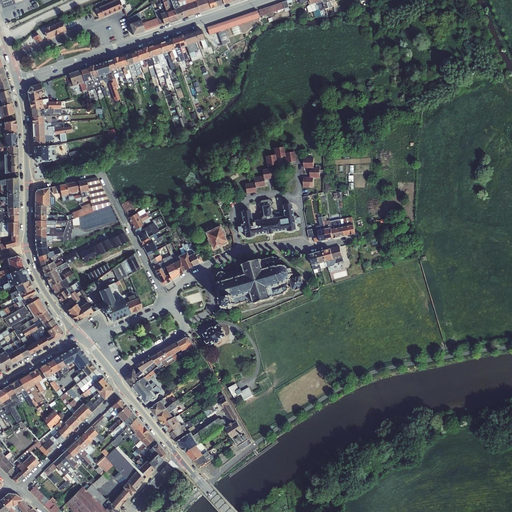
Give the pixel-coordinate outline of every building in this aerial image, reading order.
[(119,0),(113,0),(99,7),(104,17),(123,8),(119,0)] [(167,12),(171,11),(166,0),(159,0),(160,1),(156,2),(158,7),(154,8),(157,17),(161,15),(160,13),(166,11),(167,12)] [(171,0),(174,8),(180,6),(177,0),(171,0)] [(180,6),(184,17),(200,12),(196,0),(180,6)] [(196,0),(200,12),(210,8),(207,0),(196,0)] [(207,0),(210,8),(217,6),(214,0),(207,0)] [(286,0),(259,9),(261,16),(267,14),(272,12),(288,6),(286,0)] [(328,3),(331,1),(330,0),(322,0),(322,1),(325,9),(329,8),(328,3)] [(322,16),(317,2),(312,4),(313,11),(316,10),(318,17),(322,16)] [(174,9),(178,19),(184,17),(180,6),(174,8),(174,9)] [(104,17),(99,7),(95,9),(99,18),(104,17)] [(171,11),(167,12),(170,22),(178,19),(174,9),(171,11)] [(141,18),(146,16),(143,10),(128,18),(129,23),(141,19),(141,18)] [(207,27),(210,35),(260,18),(257,10),(207,27)] [(170,22),(167,12),(166,11),(160,13),(161,15),(164,24),(170,22)] [(129,23),(133,35),(145,31),(143,25),(141,19),(129,23)] [(62,21),(43,29),(47,38),(66,30),(62,21)] [(201,29),(195,31),(198,41),(201,40),(204,39),(201,29)] [(195,31),(183,35),(186,45),(195,42),(198,41),(195,31)] [(35,36),(33,37),(35,40),(36,39),(38,42),(42,40),(39,34),(35,36)] [(183,35),(177,37),(180,47),(183,46),(186,45),(183,35)] [(177,37),(171,39),(174,49),(175,49),(180,47),(177,37)] [(171,39),(165,41),(169,51),(172,50),(174,49),(171,39)] [(165,41),(160,43),(163,53),(166,52),(169,51),(165,41)] [(198,50),(195,42),(186,45),(189,53),(191,57),(196,56),(194,51),(198,50)] [(160,43),(153,45),(157,55),(163,53),(160,43)] [(153,45),(148,47),(151,57),(157,55),(153,45)] [(148,47),(142,49),(146,59),(148,58),(151,57),(148,47)] [(180,47),(175,49),(179,61),(184,59),(180,47)] [(142,49),(132,52),(136,63),(140,61),(142,60),(146,59),(142,49)] [(169,51),(166,52),(171,70),(175,68),(171,59),(175,58),(172,50),(169,51)] [(132,52),(124,54),(128,65),(136,63),(132,52)] [(167,65),(163,53),(157,55),(161,67),(167,65)] [(124,54),(118,56),(122,67),(128,65),(124,54)] [(151,57),(154,65),(155,66),(156,66),(159,73),(163,72),(161,67),(157,55),(151,57)] [(118,56),(113,58),(116,69),(122,67),(118,56)] [(113,58),(106,61),(110,71),(116,69),(113,58)] [(142,60),(144,64),(145,68),(148,66),(151,65),(148,58),(146,59),(142,60)] [(106,61),(94,65),(98,75),(98,76),(106,73),(111,72),(110,71),(106,61)] [(137,64),(136,63),(128,65),(130,73),(132,77),(138,75),(139,77),(142,76),(138,66),(138,65),(137,64)] [(89,67),(88,67),(92,77),(98,75),(94,65),(89,66),(89,67)] [(122,67),(124,75),(125,74),(127,80),(130,79),(128,74),(130,73),(128,65),(122,67)] [(156,66),(155,66),(158,77),(163,75),(163,72),(159,73),(156,66)] [(88,67),(81,70),(85,82),(93,79),(92,77),(88,67)] [(118,72),(119,77),(124,75),(122,67),(116,69),(118,72)] [(81,70),(69,74),(73,86),(80,83),(82,91),(87,89),(85,82),(81,70)] [(106,73),(107,78),(109,83),(108,83),(114,101),(115,100),(116,104),(119,103),(120,105),(119,106),(120,109),(123,108),(113,78),(111,72),(106,73)] [(0,91),(10,89),(7,79),(6,79),(0,81),(0,91)] [(87,89),(82,91),(83,92),(84,92),(85,96),(89,95),(88,91),(93,89),(96,88),(96,87),(94,83),(93,79),(85,82),(87,89)] [(31,86),(29,89),(38,95),(44,93),(41,83),(31,86)] [(11,96),(10,89),(0,91),(0,96),(1,99),(11,96)] [(28,91),(29,101),(39,99),(37,98),(38,95),(29,89),(27,91),(28,91)] [(13,102),(11,96),(1,99),(2,102),(2,105),(13,102)] [(48,108),(61,108),(61,101),(52,101),(52,98),(48,98),(42,99),(44,108),(48,108)] [(29,101),(30,108),(44,108),(42,99),(39,99),(29,101)] [(14,113),(13,102),(2,105),(0,106),(0,107),(1,112),(2,118),(14,113)] [(30,108),(32,116),(44,116),(44,114),(44,108),(30,108)] [(33,136),(34,146),(35,146),(45,145),(45,139),(45,135),(44,129),(44,116),(32,116),(33,123),(33,136)] [(54,126),(54,129),(64,127),(63,121),(51,122),(51,119),(52,119),(52,116),(48,116),(44,116),(44,129),(48,129),(48,126),(54,126)] [(4,133),(17,132),(16,120),(4,122),(5,128),(3,128),(4,133)] [(48,129),(44,129),(45,135),(52,134),(55,134),(54,129),(54,126),(48,126),(48,129)] [(66,133),(72,132),(72,128),(71,126),(64,127),(54,129),(55,134),(60,133),(66,133)] [(7,147),(18,146),(17,132),(4,133),(4,134),(5,142),(5,147),(7,147)] [(49,145),(45,145),(35,146),(35,155),(34,156),(34,160),(36,162),(41,162),(41,161),(50,161),(49,145)] [(9,154),(18,154),(18,148),(18,146),(7,147),(7,150),(7,154),(9,154)] [(275,154),(276,158),(285,156),(285,152),(284,146),(274,148),(275,154)] [(294,151),(285,152),(285,156),(286,162),(296,161),(294,151)] [(5,173),(10,172),(9,154),(7,154),(4,154),(0,155),(0,160),(4,159),(5,173)] [(10,172),(18,171),(18,154),(9,154),(10,172)] [(265,156),(267,165),(277,164),(276,158),(275,154),(265,156)] [(304,158),(304,168),(311,168),(314,168),(314,158),(304,158)] [(263,175),(264,179),(273,178),(272,168),(262,169),(263,175)] [(311,168),(310,177),(310,178),(313,178),(320,178),(320,168),(314,168),(311,168)] [(253,177),(254,182),(255,187),(265,186),(264,179),(263,175),(253,177)] [(7,194),(19,193),(19,177),(18,177),(10,178),(5,179),(6,184),(7,184),(7,193),(7,194)] [(90,199),(91,203),(93,211),(111,204),(97,177),(86,179),(89,190),(90,196),(90,199)] [(313,187),(313,178),(310,178),(310,177),(304,177),(303,187),(313,187)] [(89,190),(86,179),(78,181),(80,191),(81,192),(84,191),(89,190)] [(66,183),(69,194),(72,193),(80,191),(78,181),(66,183)] [(245,183),(246,193),(256,192),(255,187),(254,182),(245,183)] [(66,183),(59,185),(61,192),(61,195),(65,195),(69,194),(66,183)] [(61,192),(59,185),(52,187),(53,192),(54,193),(61,192)] [(35,192),(35,205),(46,205),(49,205),(49,187),(37,190),(35,192)] [(90,196),(85,196),(84,191),(81,192),(81,194),(82,197),(83,201),(90,199),(90,196)] [(216,197),(220,208),(226,205),(222,195),(216,197)] [(122,204),(126,213),(134,210),(134,209),(130,200),(122,204)] [(74,218),(79,217),(93,211),(91,203),(81,206),(82,208),(72,212),(72,213),(74,218)] [(246,237),(254,235),(254,234),(286,229),(286,230),(295,229),(294,222),(294,219),(291,203),(282,205),(285,220),(282,220),(282,216),(270,218),(270,216),(271,214),(270,204),(262,206),(264,215),(266,217),(266,218),(252,220),(250,210),(241,211),(244,226),(244,230),(246,237)] [(46,215),(46,205),(35,205),(35,214),(46,215)] [(129,217),(132,223),(140,219),(139,216),(137,212),(136,213),(129,217)] [(146,212),(139,216),(140,219),(142,221),(145,220),(149,218),(146,212)] [(9,222),(9,215),(8,215),(8,214),(1,215),(0,215),(0,223),(8,222),(9,222)] [(64,232),(63,236),(63,240),(63,242),(71,239),(71,232),(72,232),(72,229),(73,229),(73,225),(72,219),(68,220),(64,232)] [(132,223),(135,229),(143,225),(142,221),(140,219),(132,223)] [(332,228),(332,229),(343,227),(343,224),(340,224),(337,225),(334,226),(333,221),(330,221),(330,220),(327,221),(328,228),(332,228)] [(0,236),(12,236),(12,231),(8,231),(8,222),(0,223),(0,222),(0,225),(0,226),(0,234),(0,236)] [(12,236),(19,236),(19,222),(9,222),(8,222),(8,231),(12,231),(12,236)] [(138,235),(145,231),(151,227),(148,222),(143,225),(135,229),(138,235)] [(211,244),(213,250),(223,245),(222,243),(227,241),(225,235),(226,235),(223,229),(222,230),(220,225),(205,232),(208,238),(207,239),(210,244),(211,244)] [(343,227),(345,236),(356,234),(354,225),(343,227)] [(151,227),(145,231),(148,237),(157,233),(154,228),(153,228),(152,227),(151,227)] [(345,236),(343,227),(332,229),(334,238),(345,236)] [(35,228),(35,235),(46,236),(46,235),(46,228),(35,228)] [(325,229),(327,240),(334,238),(332,229),(332,228),(328,228),(325,229)] [(320,241),(327,240),(325,229),(321,230),(318,231),(318,232),(320,241)] [(138,235),(141,242),(149,237),(148,237),(145,231),(138,235)] [(152,241),(153,241),(159,237),(160,237),(158,232),(157,233),(148,237),(149,237),(152,241)] [(129,242),(124,233),(117,237),(122,245),(129,242)] [(5,242),(6,248),(17,245),(19,242),(19,236),(12,236),(12,240),(5,242)] [(122,245),(117,237),(110,241),(114,249),(122,245)] [(141,242),(143,246),(152,241),(149,237),(141,242)] [(113,249),(107,239),(100,243),(105,253),(113,249)] [(36,248),(37,257),(46,254),(49,253),(49,252),(47,247),(46,242),(46,241),(35,242),(36,248)] [(143,246),(146,252),(156,247),(155,244),(153,241),(152,241),(143,246)] [(187,252),(189,255),(192,254),(190,250),(189,251),(185,242),(182,244),(183,247),(185,253),(187,252)] [(99,257),(105,253),(100,243),(93,247),(99,257)] [(163,261),(166,267),(174,263),(174,262),(166,245),(163,247),(165,251),(168,258),(166,259),(163,260),(163,261)] [(331,248),(334,260),(336,259),(343,257),(340,246),(331,248)] [(146,252),(148,256),(153,252),(158,250),(156,247),(146,252)] [(91,248),(79,254),(84,264),(96,257),(91,248)] [(331,248),(324,250),(327,261),(334,260),(331,248)] [(317,252),(320,263),(327,261),(324,250),(317,252)] [(78,258),(75,252),(65,257),(68,264),(78,258)] [(180,259),(185,269),(193,266),(189,255),(187,252),(185,253),(182,254),(179,256),(180,259)] [(310,254),(313,265),(320,263),(317,252),(310,254)] [(189,255),(193,266),(199,263),(196,255),(195,253),(192,254),(189,255)] [(200,253),(196,255),(199,263),(204,261),(200,253)] [(136,271),(141,268),(134,254),(126,260),(132,273),(136,271)] [(158,263),(159,263),(163,261),(163,260),(160,254),(156,257),(155,257),(158,263)] [(11,270),(11,271),(24,267),(22,260),(21,257),(18,255),(8,258),(11,270)] [(39,262),(41,267),(49,263),(51,262),(49,257),(47,258),(39,262)] [(224,298),(227,307),(236,305),(236,304),(254,299),(255,303),(272,298),(272,297),(284,293),(284,292),(286,291),(287,291),(288,290),(289,289),(289,288),(288,287),(288,286),(288,285),(287,285),(287,284),(286,284),(285,283),(286,282),(288,281),(289,281),(290,279),(291,278),(291,277),(292,275),(292,274),(292,273),(291,271),(290,269),(289,267),(287,266),(286,265),(284,265),(283,265),(282,265),(280,259),(277,258),(275,258),(274,257),(262,260),(261,259),(244,264),(244,265),(238,267),(239,270),(227,273),(226,273),(223,271),(220,273),(218,276),(220,281),(219,282),(219,283),(219,284),(220,284),(225,298),(224,298)] [(333,265),(328,266),(330,272),(342,269),(340,262),(344,261),(343,257),(336,259),(336,260),(336,261),(335,263),(333,265)] [(178,261),(174,262),(174,263),(179,273),(185,269),(180,259),(178,261)] [(129,275),(132,273),(126,260),(113,268),(119,280),(129,275)] [(56,267),(55,265),(53,261),(51,262),(49,263),(41,267),(44,273),(55,268),(56,268),(56,267)] [(166,267),(163,261),(159,263),(161,268),(166,276),(169,274),(166,267)] [(56,268),(55,268),(58,273),(62,271),(61,269),(68,266),(66,262),(63,264),(56,267),(56,268)] [(108,263),(88,274),(92,281),(112,270),(108,263)] [(179,273),(174,263),(166,267),(169,274),(171,279),(179,273)] [(320,263),(313,265),(315,273),(322,271),(321,269),(320,263)] [(15,285),(28,280),(25,273),(27,272),(24,268),(24,267),(11,271),(10,272),(12,278),(8,280),(9,282),(11,287),(15,285)] [(141,280),(144,286),(146,285),(151,283),(143,267),(141,268),(136,271),(141,280)] [(49,282),(51,286),(58,282),(62,280),(61,278),(58,273),(55,268),(44,273),(48,282),(49,282)] [(161,268),(155,270),(162,283),(165,284),(171,279),(169,274),(166,276),(161,268)] [(61,278),(62,280),(66,278),(73,273),(72,270),(62,275),(62,277),(61,278)] [(129,275),(133,284),(137,282),(141,280),(136,271),(132,273),(129,275)] [(299,276),(290,280),(293,290),(296,289),(296,290),(302,288),(302,287),(305,286),(303,279),(302,280),(301,280),(299,279),(298,278),(299,276)] [(63,287),(64,289),(66,289),(68,287),(67,285),(69,283),(66,278),(62,280),(58,282),(63,287)] [(22,294),(33,289),(32,287),(33,286),(30,281),(29,282),(28,280),(15,285),(18,290),(20,295),(22,294)] [(146,285),(144,286),(141,280),(137,282),(142,295),(149,292),(148,289),(146,285)] [(0,291),(4,289),(11,287),(9,282),(4,284),(3,286),(0,287),(0,291)] [(51,286),(56,295),(64,290),(64,289),(63,287),(58,282),(51,286)] [(85,290),(88,294),(97,288),(93,282),(88,286),(89,288),(85,290)] [(113,289),(117,287),(117,286),(115,282),(108,285),(109,286),(112,293),(113,292),(114,292),(113,289)] [(133,284),(135,289),(138,296),(142,295),(137,282),(133,284)] [(80,291),(84,296),(88,294),(85,290),(89,288),(88,286),(80,291)] [(126,302),(123,297),(115,301),(112,293),(109,286),(99,291),(105,306),(103,306),(103,307),(103,308),(104,311),(106,312),(109,322),(131,313),(126,302)] [(112,293),(115,301),(123,297),(122,295),(117,287),(113,289),(114,292),(113,292),(112,293)] [(148,289),(149,292),(152,297),(157,295),(153,287),(148,289)] [(25,299),(36,293),(33,289),(22,294),(24,299),(25,299)] [(57,295),(61,301),(70,295),(68,292),(66,289),(64,290),(56,295),(57,295)] [(138,297),(138,296),(135,289),(129,292),(131,295),(134,294),(136,298),(138,297)] [(13,298),(16,297),(20,295),(18,290),(11,293),(9,294),(12,299),(13,298)] [(70,295),(76,303),(80,307),(83,304),(75,291),(70,295)] [(123,297),(126,302),(130,301),(128,297),(131,295),(129,292),(122,295),(123,297)] [(138,296),(138,297),(143,308),(153,304),(154,301),(152,297),(149,292),(142,295),(138,296)] [(28,303),(39,298),(36,293),(25,299),(28,303)] [(22,300),(24,299),(22,294),(20,295),(16,297),(13,298),(12,299),(14,302),(16,301),(16,303),(19,307),(24,304),(22,300)] [(61,301),(64,305),(71,300),(74,304),(76,303),(70,295),(61,301)] [(126,302),(131,313),(134,311),(140,309),(143,308),(138,297),(136,298),(130,301),(126,302)] [(27,304),(35,317),(37,316),(47,310),(39,298),(28,303),(27,304)] [(25,299),(24,299),(22,300),(24,304),(19,307),(16,303),(13,304),(16,308),(17,310),(24,306),(27,304),(28,303),(25,299)] [(67,310),(74,320),(75,322),(76,322),(77,321),(78,320),(79,320),(76,315),(82,312),(80,307),(76,303),(74,304),(71,300),(64,305),(67,309),(67,310)] [(82,312),(90,307),(87,301),(83,304),(80,307),(82,312)] [(4,318),(10,327),(26,317),(28,321),(32,319),(35,317),(27,304),(24,306),(17,310),(11,313),(7,316),(4,309),(3,308),(0,310),(0,314),(3,319),(4,318)] [(76,315),(79,320),(83,318),(84,318),(94,312),(93,311),(90,307),(82,312),(76,315)] [(53,319),(47,310),(37,316),(44,324),(53,319)] [(21,339),(25,336),(39,327),(44,324),(37,316),(35,317),(32,319),(28,321),(31,325),(22,331),(20,327),(15,330),(21,339)] [(56,324),(53,319),(44,324),(48,330),(57,324),(56,324)] [(48,330),(44,324),(39,327),(43,333),(48,330),(47,330),(48,330)] [(47,338),(49,343),(62,335),(63,332),(62,332),(57,324),(48,330),(47,330),(48,330),(51,336),(47,338)] [(209,331),(204,334),(206,338),(205,339),(208,344),(209,343),(211,345),(216,343),(218,343),(221,341),(222,339),(227,336),(225,333),(225,332),(222,327),(220,324),(214,327),(208,330),(209,331)] [(7,329),(0,333),(0,340),(10,333),(7,329)] [(24,344),(26,347),(30,344),(25,336),(21,339),(24,344)] [(36,341),(40,348),(49,343),(47,338),(45,336),(36,341)] [(183,350),(183,351),(195,345),(190,337),(187,337),(178,342),(183,350)] [(14,342),(18,348),(23,345),(19,339),(14,342)] [(30,353),(40,348),(36,341),(30,344),(26,347),(30,353)] [(13,351),(18,348),(14,342),(9,345),(13,351)] [(178,342),(171,346),(176,354),(183,350),(178,342)] [(23,345),(18,348),(23,358),(30,353),(26,347),(24,344),(23,345)] [(5,351),(7,354),(13,351),(9,345),(3,348),(5,351)] [(195,345),(183,351),(185,354),(196,346),(195,345)] [(65,352),(71,362),(74,361),(76,364),(87,356),(80,347),(75,346),(65,352)] [(171,346),(157,354),(162,362),(163,361),(166,359),(173,356),(176,354),(171,346)] [(13,351),(18,361),(23,358),(18,348),(13,351)] [(176,354),(179,358),(185,354),(183,351),(183,350),(176,354)] [(9,366),(14,363),(7,354),(5,351),(0,353),(9,366)] [(18,361),(13,351),(7,354),(14,363),(18,361)] [(0,362),(5,368),(9,366),(0,353),(0,352),(0,362)] [(65,352),(59,355),(66,366),(71,362),(65,352)] [(155,362),(157,365),(162,362),(157,354),(152,357),(155,362)] [(60,369),(63,367),(66,366),(59,355),(53,359),(60,369)] [(90,360),(87,356),(76,364),(79,368),(79,369),(81,367),(84,365),(90,360)] [(152,357),(138,365),(143,372),(151,365),(155,362),(152,357)] [(53,359),(47,363),(54,373),(56,371),(60,369),(53,359)] [(87,375),(96,368),(90,360),(84,365),(85,366),(82,368),(84,370),(87,375)] [(154,370),(153,371),(156,374),(159,377),(159,376),(160,375),(160,374),(160,373),(161,372),(161,371),(160,369),(157,365),(155,362),(151,365),(154,370)] [(46,377),(53,373),(54,373),(47,363),(39,367),(46,377)] [(144,373),(143,372),(138,365),(134,369),(139,374),(138,375),(140,377),(144,373)] [(140,377),(142,379),(145,377),(153,371),(154,370),(151,365),(143,372),(144,373),(140,377)] [(46,377),(39,367),(36,369),(43,379),(46,377)] [(56,371),(60,377),(67,373),(63,367),(60,369),(56,371)] [(79,369),(79,368),(70,376),(72,379),(73,378),(74,378),(77,375),(84,370),(82,368),(81,367),(79,369)] [(103,377),(96,368),(87,375),(77,383),(77,384),(84,392),(89,388),(93,385),(103,377)] [(36,369),(29,373),(35,383),(39,381),(41,380),(43,379),(36,369)] [(127,380),(133,387),(142,379),(140,377),(138,375),(139,374),(134,369),(127,377),(127,380)] [(153,371),(145,377),(148,380),(156,374),(153,371)] [(25,389),(26,390),(29,388),(35,384),(35,383),(29,373),(19,379),(25,389)] [(47,379),(50,383),(54,380),(57,379),(53,373),(46,377),(47,379)] [(96,389),(99,392),(109,383),(103,377),(93,385),(96,389)] [(142,379),(133,387),(147,404),(152,401),(154,401),(158,398),(158,395),(154,390),(155,389),(154,388),(153,387),(151,384),(148,380),(145,377),(142,379)] [(73,378),(72,379),(63,386),(67,391),(68,391),(77,384),(77,383),(75,380),(74,378),(73,378)] [(19,379),(10,384),(16,394),(21,391),(25,389),(19,379)] [(50,383),(56,391),(60,388),(54,380),(50,383)] [(35,383),(35,384),(40,391),(44,390),(39,381),(35,383)] [(99,392),(105,399),(113,392),(113,388),(109,383),(99,392)] [(16,394),(10,384),(3,388),(9,398),(12,396),(16,394)] [(35,384),(29,388),(31,393),(38,404),(43,400),(43,399),(38,392),(40,391),(35,384)] [(229,388),(233,394),(237,392),(237,391),(239,390),(236,384),(229,388)] [(60,397),(67,391),(63,386),(60,388),(56,391),(60,397)] [(155,389),(154,390),(158,395),(160,393),(161,393),(162,392),(161,390),(161,389),(159,387),(158,387),(157,386),(154,388),(155,389)] [(242,391),(243,393),(241,394),(245,400),(254,395),(249,387),(242,391)] [(0,403),(4,401),(6,405),(12,401),(9,398),(3,388),(0,389),(0,403)] [(91,392),(89,388),(84,392),(83,393),(85,397),(91,392)] [(67,391),(60,397),(62,400),(70,394),(68,391),(67,391)] [(105,399),(99,392),(97,394),(96,394),(95,395),(98,399),(94,403),(90,399),(87,402),(94,409),(105,399)] [(17,396),(16,394),(12,396),(13,398),(15,402),(17,405),(18,404),(20,408),(23,406),(17,396)] [(9,398),(12,401),(12,402),(13,404),(16,409),(17,410),(18,409),(12,399),(13,398),(12,396),(9,398)] [(161,401),(167,408),(174,402),(177,400),(174,397),(168,403),(164,398),(161,401)] [(232,423),(233,422),(234,424),(238,421),(238,420),(237,417),(225,397),(222,400),(219,402),(223,408),(232,423)] [(78,408),(81,406),(77,402),(74,399),(71,401),(78,408)] [(118,413),(126,406),(126,405),(122,399),(120,399),(112,406),(114,408),(114,409),(115,410),(118,413)] [(167,408),(167,409),(170,413),(177,407),(178,406),(177,406),(181,403),(179,399),(177,400),(174,402),(167,408)] [(4,401),(0,403),(7,415),(11,412),(16,409),(13,404),(12,402),(12,401),(6,405),(4,401)] [(66,405),(72,413),(78,408),(71,401),(66,405)] [(151,409),(157,417),(167,409),(167,408),(161,401),(159,402),(151,409)] [(10,420),(7,415),(0,403),(0,414),(3,419),(5,418),(7,422),(10,420)] [(78,408),(86,417),(92,412),(84,403),(81,406),(78,408)] [(217,405),(216,404),(204,411),(208,418),(217,412),(217,405)] [(114,416),(117,414),(118,413),(115,410),(114,409),(114,408),(112,406),(108,410),(114,416)] [(121,419),(123,421),(124,421),(132,413),(126,406),(118,413),(117,414),(121,419)] [(81,422),(86,417),(78,408),(72,413),(73,414),(81,422)] [(17,410),(16,409),(11,412),(17,422),(21,420),(19,418),(21,417),(17,410)] [(164,425),(174,418),(170,413),(167,409),(157,417),(164,425)] [(44,420),(50,428),(61,418),(57,414),(54,410),(44,420)] [(57,414),(61,418),(62,419),(66,416),(62,411),(57,414)] [(129,425),(136,417),(132,413),(124,421),(126,423),(128,426),(129,425)] [(65,424),(72,430),(81,422),(73,414),(64,423),(65,424)] [(176,417),(182,426),(184,425),(185,423),(180,415),(176,417)] [(102,416),(92,425),(98,431),(104,426),(103,426),(108,422),(102,416)] [(135,432),(143,425),(141,422),(136,417),(129,425),(135,432)] [(164,425),(171,433),(182,426),(176,417),(174,418),(164,425)] [(200,432),(205,440),(223,428),(225,426),(221,420),(220,418),(219,418),(200,431),(200,432)] [(119,425),(123,421),(121,419),(120,420),(119,420),(109,428),(112,432),(114,429),(119,425)] [(57,428),(60,430),(62,428),(64,426),(60,421),(55,426),(57,428)] [(126,423),(124,421),(123,421),(114,429),(117,432),(122,428),(125,425),(125,424),(126,423)] [(185,423),(184,425),(187,430),(193,426),(190,421),(185,423)] [(227,430),(233,438),(244,431),(238,421),(234,424),(233,422),(232,423),(230,424),(231,426),(229,426),(226,429),(227,430)] [(62,428),(68,434),(72,430),(65,424),(64,426),(62,428)] [(123,437),(125,439),(129,436),(134,433),(135,432),(129,425),(128,426),(125,429),(112,442),(116,447),(118,446),(124,441),(121,438),(123,437)] [(141,441),(149,432),(144,426),(143,425),(135,432),(134,433),(139,439),(141,441)] [(171,433),(175,438),(187,430),(184,425),(182,426),(171,433)] [(91,426),(85,432),(91,439),(95,436),(98,433),(91,426)] [(58,431),(65,438),(68,434),(62,428),(60,430),(58,431)] [(46,442),(53,449),(57,445),(60,443),(65,438),(58,431),(57,431),(53,435),(46,442)] [(244,431),(233,438),(238,446),(245,441),(242,437),(246,434),(244,431)] [(91,439),(85,432),(80,436),(88,444),(89,444),(92,440),(91,440),(91,439)] [(141,441),(146,446),(148,444),(154,438),(149,432),(141,441)] [(192,432),(178,442),(187,453),(197,446),(199,444),(194,436),(192,432)] [(194,436),(199,444),(202,442),(205,440),(200,432),(194,436)] [(98,433),(95,436),(101,442),(104,439),(98,433)] [(134,433),(129,436),(134,443),(139,439),(134,433)] [(88,444),(80,436),(76,441),(83,448),(84,449),(88,444)] [(148,444),(151,448),(153,447),(157,443),(154,438),(148,444)] [(249,439),(245,441),(238,446),(241,450),(251,443),(249,439)] [(83,448),(76,441),(71,445),(78,452),(83,448)] [(142,450),(146,446),(141,441),(136,445),(138,448),(135,451),(133,453),(135,456),(138,453),(140,452),(141,451),(142,450)] [(42,446),(49,453),(53,449),(46,442),(44,444),(43,445),(42,446)] [(153,447),(163,459),(166,456),(166,453),(157,442),(157,443),(153,447)] [(197,446),(204,455),(208,452),(202,442),(199,444),(197,446)] [(30,452),(36,446),(34,444),(23,453),(27,458),(32,454),(30,452)] [(88,444),(84,449),(87,452),(89,454),(94,449),(89,444),(88,444)] [(142,450),(144,453),(149,449),(149,450),(151,448),(148,444),(146,446),(142,450)] [(78,452),(71,445),(67,450),(74,457),(74,456),(78,453),(78,452)] [(45,456),(49,453),(42,446),(39,448),(45,456)] [(204,455),(197,446),(187,453),(194,462),(204,455)] [(160,462),(163,459),(153,447),(151,448),(149,450),(155,456),(152,458),(158,465),(158,464),(160,462)] [(84,449),(83,448),(78,452),(78,453),(83,458),(89,463),(91,461),(86,455),(85,454),(87,452),(84,449)] [(105,457),(113,465),(118,471),(128,481),(137,470),(119,451),(115,448),(109,454),(106,457),(105,457)] [(155,456),(149,450),(149,449),(144,453),(145,454),(144,456),(148,460),(149,461),(152,458),(155,456)] [(74,457),(67,450),(62,454),(69,461),(72,459),(74,457)] [(204,455),(209,461),(214,458),(211,455),(208,452),(204,455)] [(23,462),(27,458),(23,453),(18,457),(22,461),(23,462)] [(83,458),(78,453),(74,456),(77,460),(79,459),(81,460),(87,466),(89,463),(83,458)] [(39,462),(32,454),(27,458),(35,466),(39,462)] [(69,461),(62,454),(57,458),(64,466),(69,461)] [(204,455),(194,462),(199,468),(209,461),(204,455)] [(0,466),(1,468),(10,461),(8,459),(5,456),(0,460),(0,466)] [(99,466),(104,472),(105,473),(113,465),(105,457),(97,464),(99,466)] [(138,463),(141,466),(145,462),(140,457),(136,461),(138,463)] [(24,464),(31,470),(35,466),(27,458),(23,462),(24,464)] [(64,466),(57,458),(53,463),(60,470),(64,466)] [(158,465),(152,458),(149,461),(154,468),(155,468),(158,465)] [(69,461),(76,468),(79,466),(72,459),(69,461)] [(147,477),(155,468),(154,468),(149,461),(148,460),(145,462),(141,466),(139,468),(147,477)] [(12,467),(14,465),(10,461),(1,468),(6,473),(12,467)] [(69,471),(71,473),(76,468),(74,466),(69,461),(64,466),(69,471)] [(60,470),(53,463),(44,471),(48,476),(56,468),(59,471),(60,470)] [(22,470),(26,475),(31,470),(24,464),(20,468),(22,470)] [(60,470),(65,475),(70,480),(72,478),(76,482),(78,480),(74,477),(71,473),(64,466),(60,470)] [(101,475),(104,472),(99,466),(96,469),(101,475)] [(12,467),(6,473),(12,479),(19,472),(19,471),(17,468),(16,471),(12,467)] [(20,473),(19,472),(12,479),(15,482),(18,482),(26,475),(22,470),(20,473)] [(128,481),(136,489),(145,479),(137,470),(128,481)] [(113,476),(123,487),(128,481),(118,471),(113,476)] [(101,475),(94,483),(98,487),(99,488),(109,478),(105,473),(104,472),(101,475)] [(52,474),(49,477),(55,484),(58,480),(52,474)] [(131,495),(136,489),(128,481),(123,487),(125,488),(131,495)] [(86,490),(102,504),(106,499),(96,489),(92,485),(91,484),(86,490)] [(30,491),(49,510),(54,505),(51,503),(49,500),(35,486),(30,491)] [(109,511),(106,508),(102,504),(86,490),(83,486),(66,503),(68,506),(71,508),(73,511),(74,511),(109,511)] [(112,503),(111,504),(118,509),(131,495),(125,488),(112,503)] [(8,493),(5,496),(12,505),(14,506),(19,502),(23,498),(16,494),(8,493)] [(5,496),(1,500),(8,509),(11,506),(12,505),(5,496)] [(106,499),(102,504),(106,508),(111,503),(111,504),(112,503),(108,500),(107,498),(106,499)] [(1,500),(0,500),(0,511),(5,511),(6,511),(9,509),(8,509),(1,500)] [(19,511),(23,508),(19,502),(14,506),(18,511),(19,511)] [(111,503),(106,508),(109,511),(115,511),(118,510),(118,509),(111,504),(111,503)]
